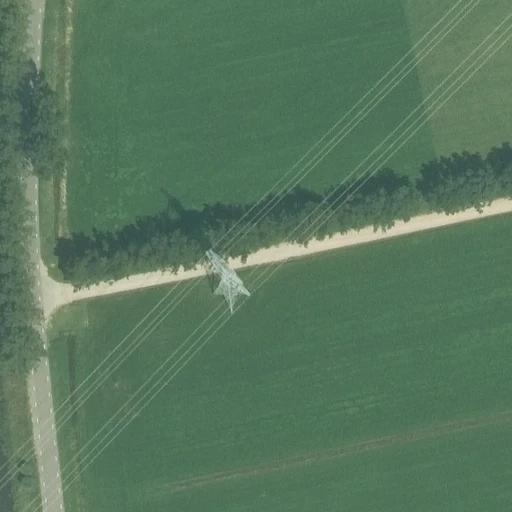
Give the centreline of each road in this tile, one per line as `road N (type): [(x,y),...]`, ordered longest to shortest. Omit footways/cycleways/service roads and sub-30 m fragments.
road 1 (tertiary): [(55,511),(32,290),(35,0)]
road 2 (unknown): [(32,290),(511,194)]
